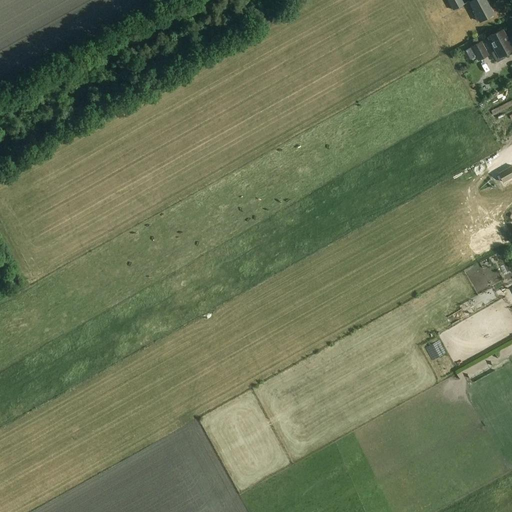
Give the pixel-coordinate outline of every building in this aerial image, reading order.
[(465,4),(462,0),(448,0),(454,10),(465,4)] [(494,14),(486,0),(473,0),(470,2),(480,21),(494,14)] [(511,49),(511,47),(502,30),(489,37),(497,50),(493,52),(498,61),(505,57),(503,54),(511,49)] [(489,55),(482,41),(471,47),(472,48),(468,50),(473,58),(476,56),(478,61),(489,55)] [(511,177),(511,166),(499,173),(504,182),(511,177)]
